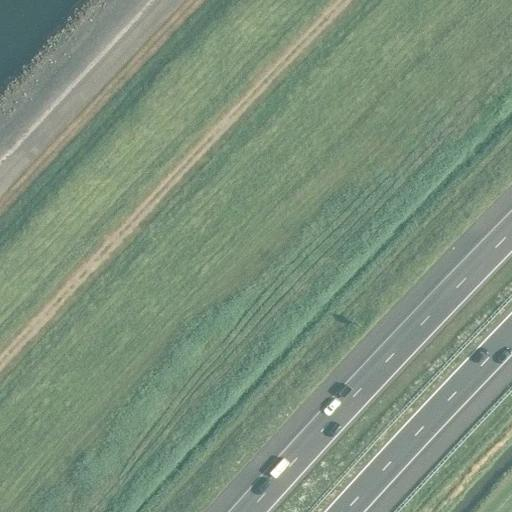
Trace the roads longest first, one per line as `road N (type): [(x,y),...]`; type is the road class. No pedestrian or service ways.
road 1 (track): [(0,353),(333,0)]
road 2 (motorway): [(511,214),(231,511)]
road 3 (motorway): [(346,511),(511,334)]
